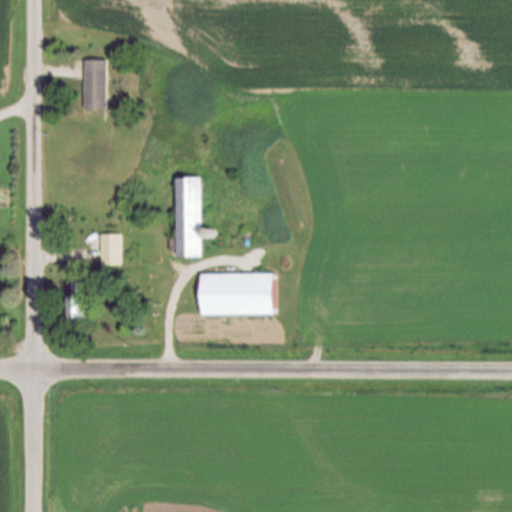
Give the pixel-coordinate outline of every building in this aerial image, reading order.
[(108,62),(108,112),(84,112),(84,62),(108,62)] [(202,178),(202,258),(176,258),(176,178),(202,178)] [(122,266),(102,266),(102,236),(122,236),(122,266)] [(274,317),(201,317),(201,275),(274,275),(274,317)] [(85,320),(67,320),(67,281),(85,281),(85,320)]
